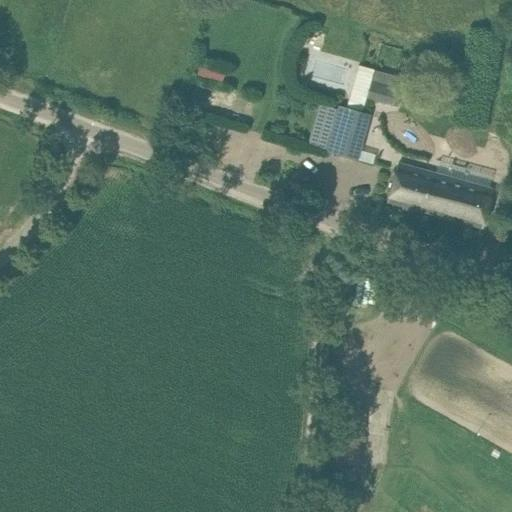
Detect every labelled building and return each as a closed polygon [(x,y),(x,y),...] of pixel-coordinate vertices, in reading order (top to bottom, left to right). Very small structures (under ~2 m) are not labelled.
[(225,82),(229,70),(202,62),(198,74),(225,82)] [(372,80),(367,95),(392,102),(397,87),(372,80)] [(339,104),(327,151),(357,158),(369,112),(339,104)] [(398,163),(387,202),(483,228),(493,190),(398,163)] [(337,416),(337,425),(342,430),(339,462),(360,464),(366,404),(345,402),(344,417),(337,416)]
